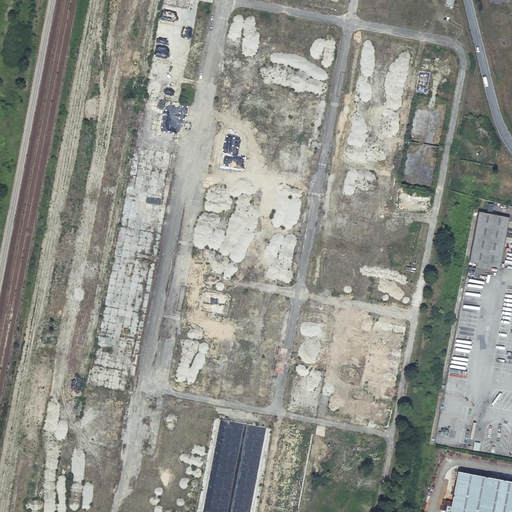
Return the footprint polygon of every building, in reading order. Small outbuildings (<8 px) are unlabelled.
[(278,0),(334,10),(335,0),(278,0)] [(451,0),(447,0),(445,12),(453,13),(456,1),(451,0)] [(262,67),(261,77),(277,79),(278,68),(262,67)] [(308,118),(312,101),(264,92),(263,97),(252,95),(250,102),(263,104),(262,109),(308,118)] [(354,118),(358,96),(349,94),(344,116),(354,118)] [(356,140),(359,124),(346,121),(344,133),(345,134),(344,142),(350,143),(351,139),(356,140)] [(263,137),(264,128),(254,126),(253,136),(263,137)] [(222,136),(215,173),(227,175),(233,138),(222,136)] [(252,137),(246,139),(248,147),(254,145),(252,137)] [(281,162),(283,147),(273,145),(271,152),(276,153),(275,158),(279,159),(278,161),(281,162)] [(292,174),(285,177),(289,184),(295,181),(292,174)] [(341,177),(337,196),(386,205),(389,186),(341,177)] [(208,194),(203,225),(246,232),(253,189),(237,187),(232,217),(221,215),(224,196),(208,194)] [(467,262),(476,264),(491,268),(498,270),(511,221),(480,213),(467,262)] [(336,226),(333,242),(352,245),(352,242),(358,243),(357,244),(368,246),(370,232),(336,226)] [(491,268),(476,264),(475,270),(489,274),(491,268)] [(308,309),(300,362),(364,371),(361,394),(393,399),(404,323),(308,309)] [(44,404),(45,398),(49,380),(52,364),(39,361),(36,378),(23,441),(20,457),(33,459),(37,443),(40,425),(41,419),(44,404)] [(123,447),(133,397),(127,396),(117,446),(123,447)] [(260,511),(275,432),(257,428),(258,419),(236,415),(234,424),(227,422),(229,413),(206,409),(204,418),(211,419),(193,511),(260,511)] [(511,511),(511,489),(458,479),(451,511),(511,511)]
